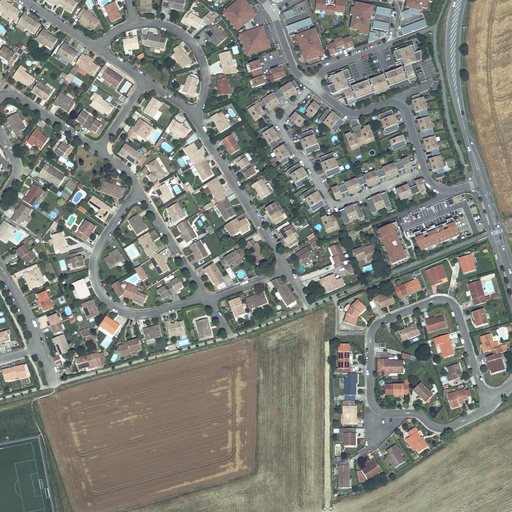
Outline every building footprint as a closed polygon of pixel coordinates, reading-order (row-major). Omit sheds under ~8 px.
[(15,14),(18,10),(13,7),(11,7),(11,5),(7,2),(7,1),(5,0),(2,0),(0,3),(0,11),(12,19),(15,14)] [(57,0),(55,4),(58,6),(60,4),(65,7),(66,8),(66,10),(71,13),(77,3),(72,0),(57,0)] [(141,0),(141,8),(152,9),(152,0),(141,0)] [(184,10),(185,0),(167,0),(166,8),(170,9),(170,7),(184,10)] [(233,5),(223,12),(237,30),(244,25),(242,23),(245,20),(245,21),(256,13),(246,0),(236,8),(233,5)] [(245,0),(238,0),(233,5),(236,8),(246,0),(245,0)] [(326,0),(316,0),(315,10),(325,11),(325,14),(335,15),(335,12),(345,13),(346,1),(336,0),(335,7),(326,6),(326,0)] [(406,0),(406,3),(408,4),(407,9),(410,10),(402,13),(405,20),(413,17),(412,14),(419,16),(420,10),(421,11),(422,8),(426,9),(428,2),(425,1),(424,0),(406,0)] [(121,18),(118,12),(116,6),(117,5),(116,2),(104,7),(112,22),(121,18)] [(391,10),(377,7),(376,15),(389,17),(391,10)] [(99,21),(93,16),(92,18),(86,13),(87,12),(83,9),(77,17),(81,20),(80,22),(85,26),(86,26),(86,25),(87,24),(89,26),(93,29),(99,21)] [(283,13),(285,20),(294,16),(292,10),(283,13)] [(242,23),(244,25),(257,15),(256,13),(245,21),(245,20),(242,23)] [(38,24),(33,20),(32,21),(26,18),(28,16),(24,14),(18,24),(26,29),(32,33),(38,24)] [(203,21),(190,14),(189,16),(186,14),(181,22),(185,24),(185,23),(190,25),(191,26),(198,30),(203,21)] [(213,16),(208,21),(211,24),(211,25),(211,24),(216,20),(213,16)] [(309,19),(288,27),(290,33),(296,31),(302,28),(305,27),(312,25),(309,19)] [(427,27),(425,20),(401,29),(402,31),(404,36),(427,27)] [(389,24),(374,21),(372,29),(387,32),(389,24)] [(18,24),(16,27),(24,32),(26,29),(18,24)] [(35,35),(41,26),(38,24),(32,33),(35,35)] [(208,32),(214,27),(211,24),(211,25),(211,24),(206,29),(208,32)] [(227,38),(215,26),(214,27),(208,32),(206,34),(209,37),(211,36),(215,40),(214,41),(218,46),(227,38)] [(263,26),(247,32),(248,35),(252,33),(252,32),(264,28),(263,26)] [(247,32),(240,34),(247,56),(259,52),(257,48),(269,43),(264,28),(252,32),(252,33),(248,35),(247,32)] [(52,49),(58,40),(54,37),(53,38),(50,36),(50,35),(47,32),(47,31),(44,29),(36,41),(43,46),(44,44),(52,49)] [(301,41),(298,42),(300,48),(301,51),(305,61),(320,55),(319,52),(321,51),(319,45),(317,46),(313,35),(315,35),(314,32),(310,33),(299,37),(301,41)] [(376,33),(370,32),(368,44),(375,41),(376,33)] [(165,49),(167,38),(161,37),(160,39),(159,38),(159,37),(154,36),(154,34),(149,33),(147,45),(156,47),(161,48),(165,49)] [(124,40),(125,51),(140,48),(138,36),(134,37),(134,38),(130,39),(128,39),(124,40)] [(335,43),(327,46),(331,56),(339,53),(337,48),(345,45),(346,50),(354,47),(351,37),(343,40),(342,38),(334,41),(335,43)] [(257,48),(259,52),(271,48),(269,43),(257,48)] [(76,52),(69,47),(64,44),(57,54),(72,63),(77,56),(74,55),(74,54),(75,52),(76,52)] [(9,64),(12,66),(18,57),(15,55),(16,54),(4,46),(0,52),(0,56),(10,62),(9,64)] [(403,59),(406,67),(411,65),(422,61),(421,51),(415,54),(414,51),(416,51),(414,46),(412,46),(394,53),(397,61),(403,59)] [(187,57),(182,49),(179,51),(176,48),(174,49),(176,53),(174,55),(183,69),(193,63),(188,56),(187,57)] [(230,52),(219,54),(221,61),(222,60),(224,66),(223,67),(224,71),(234,68),(230,52)] [(80,65),(86,57),(83,54),(77,63),(80,65)] [(94,76),(99,67),(92,63),(88,60),(90,58),(87,56),(86,57),(80,65),(79,67),(94,76)] [(259,60),(249,63),(254,79),(253,79),(255,87),(265,84),(263,76),(264,76),(261,68),(262,68),(259,60)] [(347,80),(351,78),(348,70),(330,77),(330,78),(328,78),(330,83),(332,83),(333,85),(328,87),(331,93),(333,95),(343,91),(346,97),(343,98),(346,106),(349,105),(349,106),(356,103),(355,100),(408,80),(409,83),(417,80),(411,65),(406,67),(405,67),(407,72),(407,74),(405,75),(402,70),(389,75),(391,81),(388,82),(387,80),(386,76),(372,82),(373,85),(374,87),(371,88),(369,83),(356,88),(358,93),(355,94),(354,92),(353,87),(350,88),(347,80)] [(275,81),(286,76),(283,67),(279,68),(271,70),(273,75),(275,81)] [(36,79),(25,72),(19,68),(14,77),(19,81),(27,86),(29,83),(32,85),(36,79)] [(388,79),(387,80),(388,82),(391,81),(389,75),(402,70),(405,75),(407,74),(407,72),(405,73),(403,68),(387,74),(388,79)] [(124,79),(108,69),(102,78),(118,88),(124,79)] [(230,95),(228,80),(227,80),(226,75),(217,75),(219,96),(230,95)] [(199,80),(189,76),(183,92),(194,96),(196,93),(194,92),(196,87),(199,80)] [(408,80),(355,100),(356,103),(409,83),(408,80)] [(291,83),(286,86),(292,96),(297,93),(295,90),(299,87),(295,81),(291,83)] [(356,91),(354,92),(355,94),(358,93),(356,88),(369,83),(371,88),(374,87),(373,85),(371,86),(370,81),(354,87),(356,91)] [(47,102),(54,92),(39,82),(33,92),(38,96),(39,94),(44,98),(44,99),(47,102)] [(286,86),(281,89),(281,90),(277,92),(281,98),(285,96),(287,99),(292,96),(286,86)] [(278,100),(281,98),(277,92),(274,94),(269,97),(275,107),(280,104),(278,100)] [(90,99),(93,101),(97,96),(102,100),(103,98),(98,95),(95,93),(90,99)] [(76,103),(61,94),(54,105),(58,107),(58,106),(60,104),(62,105),(61,106),(60,107),(69,113),(76,103)] [(419,95),(412,97),(413,101),(412,101),(414,107),(425,104),(424,98),(420,99),(419,95)] [(93,101),(91,105),(100,111),(101,110),(108,115),(113,108),(109,106),(110,105),(102,100),(97,96),(93,101)] [(260,103),(264,109),(268,107),(270,110),(275,107),(269,97),(263,100),(264,101),(260,103)] [(153,118),(163,104),(153,98),(150,103),(151,104),(148,110),(146,108),(144,112),(153,118)] [(258,101),(247,108),(248,110),(255,106),(254,105),(258,102),(258,101)] [(255,106),(248,110),(255,121),(260,119),(259,117),(265,113),(258,102),(254,105),(255,106)] [(309,102),(304,108),(307,111),(306,112),(313,117),(320,108),(314,102),(312,105),(309,102)] [(416,113),(420,112),(421,116),(428,114),(427,110),(425,104),(414,107),(416,113)] [(328,109),(319,120),(324,124),(324,123),(328,126),(336,115),(328,109)] [(392,110),(378,116),(381,121),(383,125),(396,120),(392,110)] [(26,128),(17,112),(7,118),(10,124),(12,123),(12,124),(15,129),(13,130),(15,134),(16,134),(22,130),(26,128)] [(97,133),(102,125),(83,112),(77,120),(81,123),(83,124),(83,126),(89,130),(90,129),(93,131),(97,133)] [(218,113),(212,117),(214,121),(215,121),(219,126),(218,127),(221,132),(231,126),(222,112),(218,114),(218,113)] [(305,120),(295,113),(290,120),(291,120),(289,124),(294,128),(296,125),(299,128),(305,120)] [(421,116),(422,120),(418,121),(420,127),(431,123),(429,118),(428,114),(421,116)] [(328,126),(331,129),(331,130),(335,133),(345,122),(336,115),(328,126)] [(153,128),(140,119),(134,127),(133,126),(130,130),(128,134),(134,138),(137,135),(144,140),(153,128)] [(180,125),(173,120),(168,127),(171,129),(170,131),(183,139),(189,131),(183,126),(180,125)] [(383,125),(385,129),(384,130),(386,135),(400,130),(396,120),(383,125)] [(421,133),(425,131),(426,135),(434,133),(432,129),(433,129),(431,123),(420,127),(421,133)] [(374,138),(369,126),(364,128),(365,130),(362,131),(358,132),(363,144),(367,143),(366,141),(374,138)] [(48,140),(41,135),(39,133),(40,132),(41,130),(38,127),(29,139),(35,143),(34,145),(42,150),(48,140)] [(267,127),(262,130),(264,134),(263,135),(266,140),(276,133),(273,128),(270,130),(267,127)] [(313,130),(299,135),(303,145),(316,140),(314,136),(315,136),(313,130)] [(350,133),(346,135),(351,147),(358,144),(359,146),(363,144),(358,132),(354,134),(351,135),(350,133)] [(270,144),(272,148),(278,144),(276,141),(279,139),(276,133),(266,140),(269,145),(270,144)] [(428,139),(424,140),(425,146),(437,143),(435,137),(434,133),(426,135),(428,139)] [(241,149),(232,135),(222,141),(225,144),(226,143),(229,148),(228,149),(231,155),(241,149)] [(392,147),(394,151),(407,146),(403,136),(389,142),(392,147)] [(303,145),(307,155),(321,149),(318,144),(316,140),(303,145)] [(72,152),(65,148),(66,146),(63,143),(61,145),(58,142),(53,150),(56,152),(56,153),(66,160),(72,152)] [(194,143),(185,149),(195,165),(205,158),(203,155),(202,156),(198,150),(194,143)] [(425,146),(427,152),(431,151),(432,155),(439,153),(438,149),(438,148),(437,143),(425,146)] [(130,147),(126,144),(119,153),(124,156),(129,160),(130,159),(135,162),(134,164),(138,166),(145,156),(130,147)] [(278,144),(272,148),(275,151),(274,152),(277,157),(287,151),(284,146),(280,148),(278,144)] [(281,161),(283,165),(289,161),(287,158),(290,156),(287,151),(277,157),(280,162),(281,161)] [(333,153),(319,158),(323,168),(336,163),(335,159),(335,158),(333,153)] [(433,159),(429,160),(431,166),(442,162),(441,156),(440,156),(439,153),(432,155),(433,159)] [(234,160),(237,164),(238,163),(240,166),(242,169),(240,170),(243,174),(244,173),(246,175),(248,179),(256,174),(244,154),(234,160)] [(141,168),(148,158),(145,156),(138,166),(141,168)] [(205,158),(195,165),(194,165),(204,180),(213,174),(210,170),(206,163),(208,162),(205,158)] [(402,161),(403,162),(399,163),(401,170),(405,168),(406,172),(412,169),(410,164),(408,158),(402,161)] [(148,176),(152,182),(165,174),(156,160),(148,165),(153,173),(148,176)] [(431,166),(433,171),(437,170),(438,174),(443,173),(445,172),(444,168),(442,162),(431,166)] [(293,180),(305,172),(299,163),(287,171),(290,176),(291,176),(293,180)] [(323,168),(327,178),(341,172),(339,167),(338,167),(336,163),(323,168)] [(393,177),(399,175),(397,171),(401,170),(399,163),(395,165),(394,164),(389,166),(393,177)] [(65,177),(46,164),(39,174),(49,181),(50,179),(56,183),(55,185),(58,187),(65,177)] [(386,176),(388,179),(393,177),(389,166),(383,168),(384,170),(380,171),(382,177),(386,176)] [(374,185),(380,182),(378,179),(382,177),(380,171),(376,173),(375,171),(370,174),(374,185)] [(298,189),(311,181),(305,172),(293,180),(295,183),(295,184),(298,189)] [(367,183),(369,187),(374,185),(370,174),(364,176),(365,177),(361,179),(363,185),(367,183)] [(252,186),(254,189),(255,189),(262,199),(271,194),(261,177),(258,179),(259,182),(252,186)] [(223,194),(224,194),(225,190),(217,178),(207,184),(216,199),(216,198),(223,194)] [(355,192),(361,190),(360,187),(363,185),(361,179),(357,180),(357,179),(351,181),(355,192)] [(417,186),(413,187),(416,193),(420,192),(420,193),(426,191),(421,180),(416,182),(417,186)] [(348,191),(350,195),(355,192),(351,181),(345,184),(346,185),(342,186),(345,193),(348,191)] [(124,188),(104,182),(100,191),(121,198),(124,188)] [(159,183),(152,187),(154,191),(156,190),(160,196),(164,202),(173,197),(165,184),(161,186),(159,183)] [(33,207),(44,191),(35,185),(31,191),(27,198),(25,197),(23,200),(33,207)] [(409,189),(408,185),(402,187),(407,198),(412,196),(412,195),(416,193),(413,187),(409,189)] [(338,187),(332,189),(336,200),(342,198),(341,194),(345,193),(342,186),(338,188),(338,187)] [(308,204),(320,196),(314,187),(302,195),(305,200),(306,200),(308,204)] [(402,187),(397,190),(398,193),(394,195),(397,201),(401,200),(401,201),(407,198),(402,187)] [(391,206),(386,192),(376,196),(381,209),(386,208),(391,206)] [(223,194),(216,198),(219,203),(226,199),(223,194)] [(313,213),(326,205),(320,196),(308,204),(310,207),(310,208),(313,213)] [(381,209),(376,196),(366,200),(372,214),(378,212),(377,211),(381,209)] [(112,209),(96,198),(91,206),(99,211),(100,210),(101,210),(100,211),(97,216),(104,221),(112,209)] [(229,202),(227,198),(226,199),(219,203),(216,205),(226,220),(235,215),(231,208),(228,202),(229,202)] [(171,214),(174,218),(172,219),(175,223),(187,215),(179,202),(168,209),(171,214)] [(204,207),(207,211),(214,206),(212,202),(204,207)] [(275,203),(266,209),(268,210),(269,213),(268,214),(272,221),(273,220),(275,223),(276,224),(285,219),(275,203)] [(364,217),(359,203),(349,207),(354,220),(358,219),(359,219),(364,217)] [(23,224),(31,211),(22,204),(18,211),(19,212),(17,214),(16,213),(11,220),(19,225),(21,222),(23,224)] [(354,220),(349,207),(339,211),(345,225),(351,223),(350,222),(354,220)] [(141,218),(138,214),(129,220),(137,235),(147,229),(144,223),(143,224),(139,219),(141,218)] [(326,217),(321,219),(326,231),(334,228),(334,229),(339,227),(334,216),(330,217),(327,218),(326,217)] [(236,219),(225,226),(228,231),(229,231),(230,230),(234,231),(236,234),(241,231),(242,234),(249,229),(248,227),(249,226),(249,225),(246,219),(241,222),(241,223),(240,224),(239,223),(236,219)] [(420,232),(414,234),(421,252),(424,250),(441,243),(447,241),(456,237),(460,236),(453,219),(447,221),(448,225),(436,230),(428,234),(421,236),(420,232)] [(86,220),(76,236),(85,242),(96,227),(86,220)] [(186,220),(178,225),(183,234),(183,233),(184,234),(183,235),(186,239),(185,240),(187,243),(197,237),(186,220)] [(0,238),(6,242),(15,229),(4,221),(2,224),(4,226),(0,232),(0,238)] [(295,228),(297,232),(309,225),(307,222),(295,228)] [(396,223),(378,230),(392,265),(410,258),(407,250),(406,250),(404,245),(405,245),(401,236),(400,237),(397,228),(398,228),(396,223)] [(289,226),(280,231),(281,233),(283,236),(282,237),(286,244),(288,243),(289,246),(290,247),(299,242),(289,226)] [(67,247),(62,232),(52,235),(53,239),(53,240),(55,244),(56,250),(60,249),(61,253),(69,251),(68,247),(67,247)] [(148,233),(138,239),(148,256),(156,251),(157,250),(154,245),(151,244),(152,242),(149,237),(150,236),(148,233)] [(316,236),(309,240),(313,246),(316,243),(318,245),(320,244),(316,236)] [(255,243),(253,239),(244,245),(247,249),(248,248),(253,256),(252,257),(257,265),(265,259),(262,255),(261,252),(262,251),(257,242),(255,243)] [(200,240),(191,245),(194,251),(197,257),(196,258),(199,261),(209,255),(200,240)] [(339,243),(329,247),(333,257),(332,258),(335,265),(333,266),(335,269),(345,265),(344,263),(347,261),(339,243)] [(441,243),(424,250),(425,253),(442,246),(441,243)] [(37,257),(32,251),(29,252),(24,245),(16,251),(22,259),(23,258),(24,260),(28,264),(37,257)] [(376,256),(373,245),(368,247),(368,249),(364,251),(363,249),(362,248),(354,251),(358,261),(366,258),(367,260),(367,259),(376,256)] [(314,262),(305,248),(296,254),(299,260),(300,259),(302,262),(305,267),(314,262)] [(125,260),(118,249),(114,251),(116,254),(110,257),(110,256),(104,260),(110,269),(125,260)] [(221,261),(226,270),(230,267),(229,266),(234,263),(233,262),(235,261),(235,262),(245,256),(240,249),(224,258),(225,259),(221,261)] [(158,255),(156,251),(148,256),(151,259),(155,257),(158,255)] [(82,259),(82,256),(78,257),(77,253),(70,255),(74,269),(84,266),(83,262),(82,259)] [(151,259),(150,260),(160,276),(168,271),(164,263),(161,258),(162,258),(160,254),(158,255),(155,257),(151,259)] [(476,270),(474,264),(472,264),(471,259),(472,258),(471,254),(459,258),(464,274),(476,270)] [(344,266),(347,272),(350,271),(355,269),(353,263),(344,266)] [(36,264),(22,271),(24,275),(26,279),(28,278),(32,288),(33,289),(45,284),(38,268),(36,264)] [(223,279),(214,264),(204,270),(206,274),(207,273),(211,278),(212,278),(213,279),(212,280),(214,284),(215,283),(222,279),(223,279)] [(142,282),(148,278),(141,266),(135,269),(142,282)] [(447,278),(444,270),(443,270),(441,271),(439,267),(438,266),(425,271),(428,278),(432,277),(435,285),(440,283),(439,281),(441,280),(447,278)] [(333,275),(320,280),(323,288),(325,287),(326,286),(327,288),(326,289),(328,293),(344,286),(341,278),(337,280),(338,281),(336,282),(333,275)] [(177,279),(158,291),(163,300),(167,297),(169,296),(170,297),(177,293),(176,291),(179,290),(183,287),(180,284),(179,281),(182,279),(181,277),(177,279)] [(283,298),(288,306),(296,300),(293,294),(292,295),(291,293),(292,293),(285,282),(284,283),(281,278),(279,279),(273,281),(279,292),(277,293),(277,295),(279,299),(281,299),(283,298)] [(90,296),(83,279),(71,284),(74,289),(75,289),(80,300),(90,296)] [(422,289),(418,279),(394,288),(398,298),(422,289)] [(485,296),(480,281),(468,284),(470,291),(471,290),(473,295),(472,296),(475,306),(485,303),(483,297),(485,296)] [(135,287),(128,284),(123,296),(128,298),(129,296),(135,298),(134,301),(133,301),(143,306),(147,296),(138,292),(133,290),(135,287)] [(53,308),(50,300),(46,292),(38,295),(40,300),(37,301),(38,305),(40,308),(42,307),(44,312),(53,308)] [(263,292),(246,299),(250,310),(268,303),(263,292)] [(381,308),(395,302),(391,294),(385,297),(378,299),(377,297),(373,299),(376,306),(380,305),(381,308)] [(229,302),(232,310),(233,310),(234,310),(234,311),(233,312),(236,317),(245,314),(239,298),(229,302)] [(99,316),(92,300),(76,307),(83,322),(99,316)] [(359,314),(366,308),(358,300),(350,308),(348,310),(347,312),(347,314),(344,323),(353,325),(355,317),(356,317),(356,318),(359,314)] [(488,323),(483,309),(474,312),(476,320),(475,320),(477,327),(488,323)] [(63,331),(60,323),(56,315),(48,318),(50,323),(47,324),(49,327),(50,331),(52,330),(54,334),(63,331)] [(429,332),(446,327),(443,316),(435,319),(430,321),(429,319),(425,320),(429,332)] [(119,326),(106,317),(99,326),(113,336),(119,326)] [(196,322),(201,339),(212,336),(210,330),(208,330),(207,324),(208,323),(207,319),(196,322)] [(177,325),(175,324),(171,325),(170,321),(166,322),(170,337),(181,334),(186,333),(183,322),(178,323),(177,325)] [(419,334),(415,323),(411,325),(411,327),(405,330),(400,332),(403,341),(419,334)] [(162,336),(159,325),(153,327),(153,328),(148,330),(147,328),(143,329),(146,340),(162,336)] [(88,329),(80,332),(82,338),(90,336),(88,329)] [(9,341),(7,332),(0,333),(0,345),(2,346),(5,345),(4,342),(9,341)] [(71,351),(64,334),(53,339),(54,339),(57,347),(60,355),(71,351)] [(500,348),(498,341),(493,343),(491,334),(481,337),(483,344),(485,352),(493,350),(495,355),(500,353),(506,351),(505,345),(501,346),(502,347),(500,348)] [(450,341),(447,335),(434,339),(436,345),(440,344),(444,358),(454,355),(451,345),(453,345),(451,340),(450,341)] [(120,357),(131,355),(131,352),(137,351),(141,350),(138,339),(128,342),(128,344),(125,345),(119,346),(118,349),(120,357)] [(350,365),(349,345),(347,344),(338,344),(338,352),(339,368),(337,369),(337,373),(346,373),(350,373),(352,373),(352,368),(351,368),(351,365),(350,365)] [(98,353),(94,354),(76,359),(79,371),(83,370),(83,368),(88,367),(97,364),(98,366),(102,365),(98,353)] [(500,353),(495,355),(486,357),(488,362),(487,363),(488,366),(489,366),(491,370),(492,374),(505,370),(500,353)] [(404,366),(404,363),(404,362),(389,362),(389,359),(384,359),(384,375),(389,375),(389,373),(404,373),(404,372),(404,369),(404,366)] [(462,377),(458,364),(449,367),(451,372),(451,373),(449,373),(446,374),(448,381),(462,377)] [(27,377),(25,366),(24,365),(2,370),(4,379),(18,375),(19,377),(19,379),(27,377)] [(356,395),(356,383),(358,383),(358,379),(358,376),(360,376),(360,374),(352,373),(350,373),(350,378),(346,379),(345,379),(341,379),(341,383),(345,383),(345,388),(345,395),(356,395)] [(433,395),(421,383),(414,389),(413,390),(426,402),(433,395)] [(403,394),(403,385),(385,385),(385,395),(394,395),(400,395),(400,397),(403,397),(403,394)] [(463,399),(467,398),(467,397),(465,392),(464,389),(459,391),(447,395),(452,408),(460,406),(459,404),(458,401),(463,399)] [(356,419),(355,406),(343,406),(343,420),(344,420),(349,420),(349,423),(349,424),(357,424),(357,419),(356,419)] [(346,429),(339,429),(339,442),(344,442),(345,446),(355,446),(355,429),(346,429)] [(428,447),(423,439),(423,440),(421,440),(420,438),(417,433),(405,440),(410,447),(411,447),(413,445),(414,445),(417,449),(419,453),(428,447)] [(404,462),(397,449),(398,448),(396,445),(387,451),(389,454),(387,456),(395,468),(404,462)] [(382,471),(375,460),(372,462),(371,461),(366,464),(368,467),(359,473),(365,481),(382,471)] [(349,488),(348,466),(338,466),(339,488),(349,488)]
